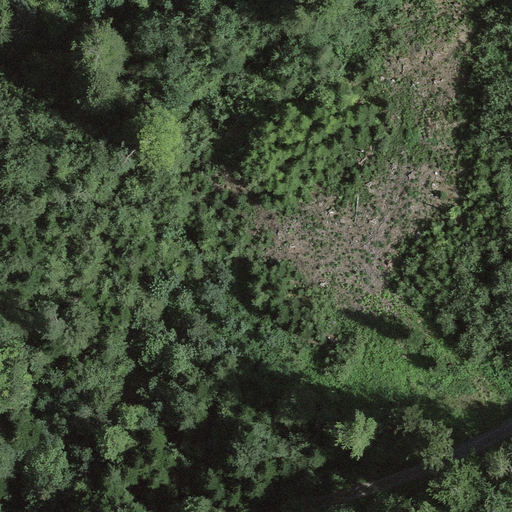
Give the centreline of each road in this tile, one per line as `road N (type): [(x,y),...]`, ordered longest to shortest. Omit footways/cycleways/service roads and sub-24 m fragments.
road 1 (track): [(511,425),(291,511)]
road 2 (track): [(138,0),(0,77)]
